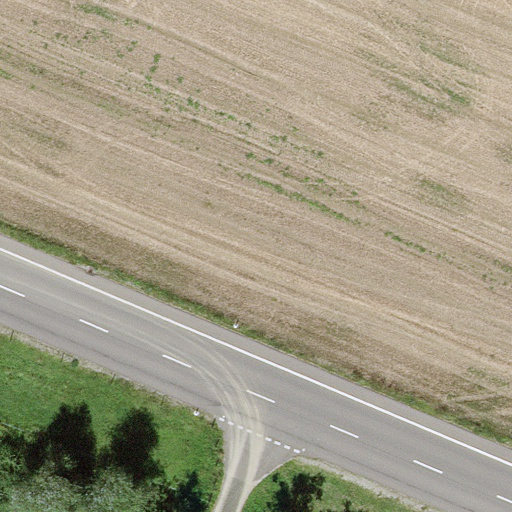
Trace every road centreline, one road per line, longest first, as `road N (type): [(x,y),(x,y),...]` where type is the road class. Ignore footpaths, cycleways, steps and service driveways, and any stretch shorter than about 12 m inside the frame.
road 1 (tertiary): [(0,285),(511,502)]
road 2 (track): [(217,511),(258,396)]
